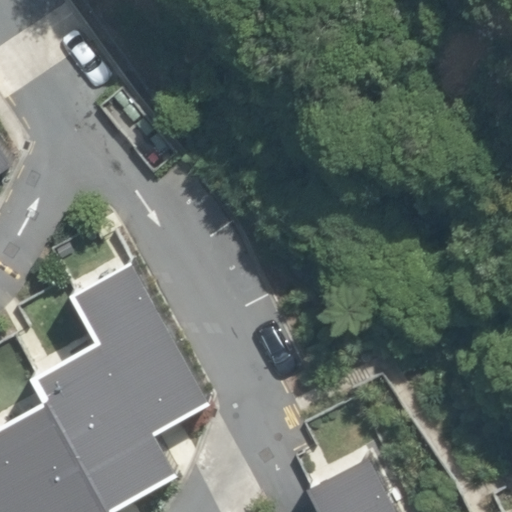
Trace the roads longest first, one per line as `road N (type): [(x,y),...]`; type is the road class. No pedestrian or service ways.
road 1 (residential): [(86,117),(214,302),(236,348),(248,388),(246,448),(210,511)]
road 2 (residential): [(0,264),(86,117)]
road 3 (residential): [(86,117),(7,0)]
